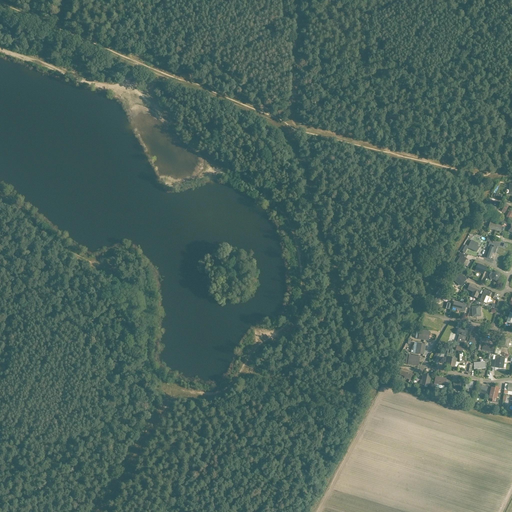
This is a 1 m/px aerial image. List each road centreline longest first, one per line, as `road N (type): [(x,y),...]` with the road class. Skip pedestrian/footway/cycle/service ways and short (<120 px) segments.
road 1 (track): [(98,511),(179,387),(198,394),(228,389),(256,345),(304,311),(299,239),(285,213),(186,145),(147,107),(0,50)]
road 2 (track): [(0,7),(290,130),(395,152)]
road 3 (track): [(395,152),(495,176),(511,100)]
road 4 (track): [(299,0),(295,146)]
road 5 (residential): [(511,380),(430,367),(449,318)]
